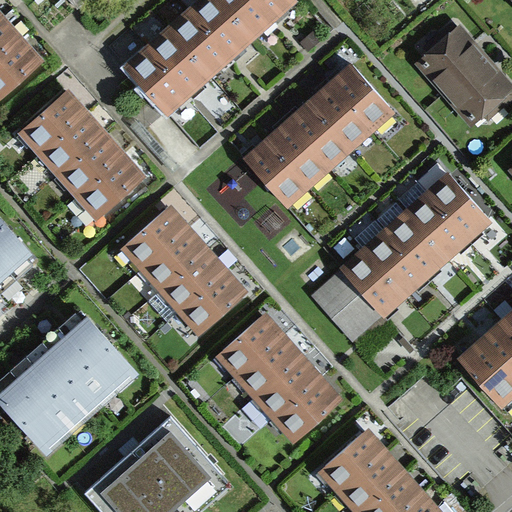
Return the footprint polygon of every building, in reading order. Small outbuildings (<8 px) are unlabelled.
[(256,29),(230,0),(191,0),(191,1),(234,49),(256,29)] [(277,11),(267,0),(230,0),(256,29),(277,11)] [(267,0),(277,11),(289,0),(267,0)] [(169,20),(212,69),(234,49),(191,1),(169,20)] [(0,21),(0,60),(28,36),(8,14),(0,21)] [(415,59),(443,91),(488,52),(458,18),(425,47),(426,49),(415,59)] [(148,40),(190,88),(212,69),(169,20),(148,40)] [(0,100),(47,58),(28,36),(0,60),(0,100)] [(190,88),(148,40),(125,59),(167,108),(190,88)] [(511,84),(511,78),(488,52),(443,91),(470,122),(482,111),(488,118),(511,96),(511,89),(510,87),(511,84)] [(328,77),(370,126),(395,105),(352,56),(328,77)] [(308,94),(351,144),(370,126),(328,77),(308,94)] [(20,134),(41,158),(93,112),(72,88),(20,134)] [(286,113),(329,164),(351,144),(308,94),(286,113)] [(112,134),(93,112),(41,158),(61,179),(112,134)] [(264,132),(309,183),(329,164),(286,113),(264,132)] [(309,183),(264,132),(242,152),(286,202),(309,183)] [(61,179),(80,200),(130,155),(112,134),(61,179)] [(149,176),(130,155),(80,200),(98,221),(149,176)] [(450,166),(427,187),(470,236),(492,214),(450,166)] [(449,256),(470,236),(427,187),(405,205),(449,256)] [(121,249),(142,273),(195,227),(174,203),(121,249)] [(405,205),(383,224),(427,275),(449,256),(405,205)] [(0,216),(0,258),(17,278),(33,265),(27,258),(33,253),(0,216)] [(383,224),(361,244),(405,293),(427,275),(383,224)] [(213,249),(195,227),(142,273),(161,294),(213,249)] [(385,310),(405,293),(361,244),(342,261),(344,264),(384,309),(385,310)] [(230,268),(213,249),(161,294),(180,314),(230,268)] [(0,293),(17,278),(0,258),(0,293)] [(353,336),(384,309),(344,264),(313,291),(353,336)] [(250,291),(230,268),(180,314),(200,336),(250,291)] [(511,303),(501,313),(511,325),(511,303)] [(219,356),(240,378),(289,335),(270,312),(219,356)] [(480,331),(511,367),(511,325),(501,313),(480,331)] [(88,315),(65,335),(117,393),(139,373),(88,315)] [(511,392),(511,367),(480,331),(457,351),(501,401),(511,392)] [(98,410),(117,393),(65,335),(48,351),(98,410)] [(308,356),(289,335),(240,378),(258,400),(308,356)] [(82,423),(98,410),(48,351),(32,366),(82,423)] [(258,400),(276,421),(326,377),(308,356),(258,400)] [(65,437),(82,423),(32,366),(15,381),(65,437)] [(346,399),(326,377),(276,421),(296,443),(346,399)] [(0,403),(46,454),(65,437),(15,381),(0,395),(0,403)] [(190,511),(229,478),(170,412),(84,488),(105,511),(190,511)] [(320,473),(340,495),(390,452),(370,429),(320,473)] [(363,511),(409,473),(390,452),(340,495),(354,511),(363,511)] [(363,511),(406,511),(427,494),(409,473),(363,511)] [(443,511),(427,494),(406,511),(443,511)]
